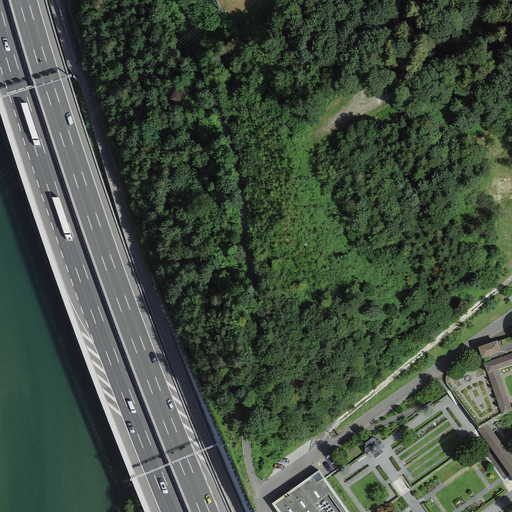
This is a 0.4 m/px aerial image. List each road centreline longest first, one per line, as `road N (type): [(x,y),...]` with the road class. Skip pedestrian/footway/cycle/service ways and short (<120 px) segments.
road 1 (motorway): [(205,511),(100,239),(23,0)]
road 2 (motorway): [(0,24),(72,247),(174,511)]
road 3 (track): [(263,493),(248,448),(263,330),(242,184),(180,0)]
road 4 (residential): [(263,511),(272,483),(511,315)]
road 5 (track): [(511,47),(406,93),(362,97),(363,77),(415,0)]
road 6 (track): [(323,448),(325,433),(511,276)]
